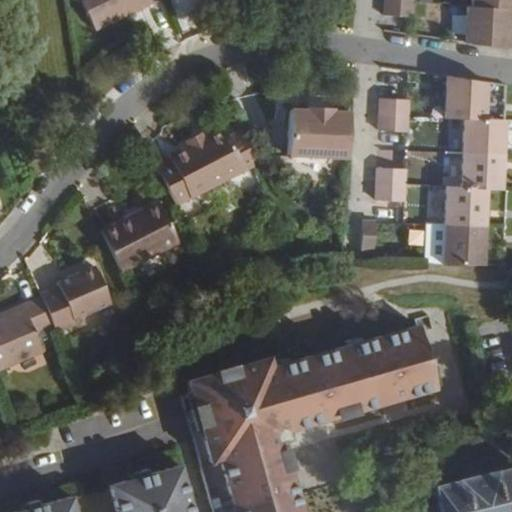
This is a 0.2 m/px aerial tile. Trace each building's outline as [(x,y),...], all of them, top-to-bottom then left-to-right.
[(79,0),(91,24),(143,0),(79,0)] [(410,0),(382,0),(382,13),(410,14),(410,0)] [(511,0),(471,0),(471,5),(466,5),(463,41),(505,46),(506,26),(506,8),(511,8),(511,0)] [(441,221),(440,261),(478,261),(481,184),(497,184),(499,117),(479,116),(481,78),(441,71),(440,114),(460,115),(458,184),(442,183),(441,221)] [(402,96),(373,95),(373,126),(400,127),(402,96)] [(283,150),(342,153),(344,109),(328,108),(328,106),(302,104),(301,106),(285,106),(283,150)] [(151,161),(171,201),(240,167),(223,133),(218,124),(199,134),(183,141),(163,151),(164,153),(151,161)] [(240,167),(250,162),(238,125),(223,133),(240,167)] [(181,136),(183,141),(199,134),(196,129),(181,136)] [(399,165),(371,164),(369,195),(398,196),(399,165)] [(93,225),(114,266),(173,236),(153,196),(93,225)] [(364,217),(351,216),(350,244),(363,244),(364,217)] [(422,220),(420,261),(440,261),(441,221),(422,220)] [(157,258),(139,264),(143,276),(161,270),(157,258)] [(46,318),(49,326),(67,318),(65,313),(103,297),(88,261),(50,278),(51,282),(34,289),(46,318)] [(0,357),(33,344),(26,327),(46,318),(34,289),(14,298),(16,304),(0,310),(0,357)] [(0,304),(0,310),(16,304),(14,298),(0,304)] [(203,377),(224,452),(272,438),(271,428),(276,419),(284,416),(286,424),(433,384),(416,321),(270,362),(268,359),(203,377)] [(217,453),(224,452),(203,377),(268,359),(266,352),(185,374),(188,384),(206,457),(217,453)] [(210,511),(231,511),(217,453),(206,457),(188,384),(178,387),(210,511)] [(271,428),(272,438),(281,436),(288,434),(286,424),(284,416),(276,419),(271,428)] [(272,438),(224,452),(217,453),(231,511),(301,511),(281,436),(272,438)] [(189,511),(175,452),(104,469),(114,511),(189,511)] [(511,511),(511,461),(425,482),(431,511),(511,511)] [(114,511),(104,469),(65,479),(72,511),(114,511)] [(72,511),(65,479),(0,495),(0,511),(72,511)]
